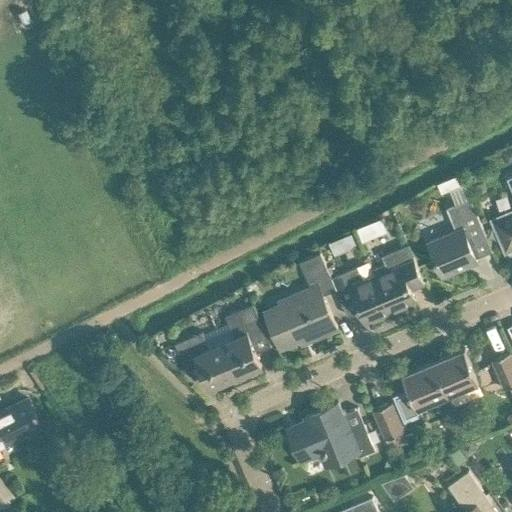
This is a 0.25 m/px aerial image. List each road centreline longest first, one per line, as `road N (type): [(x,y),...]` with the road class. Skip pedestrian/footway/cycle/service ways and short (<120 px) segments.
road 1 (unclassified): [(0,370),(511,108)]
road 2 (residential): [(271,511),(236,429),(244,407),(511,294)]
